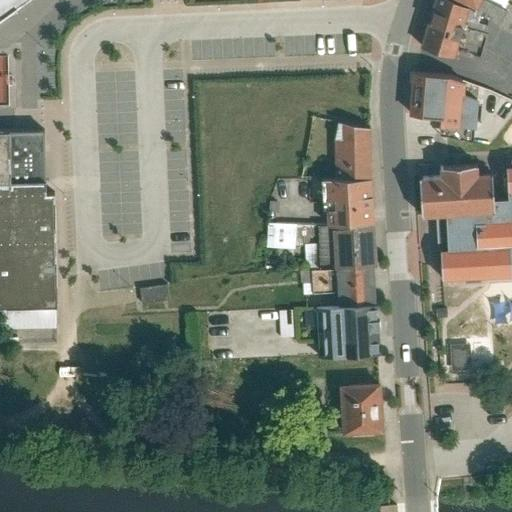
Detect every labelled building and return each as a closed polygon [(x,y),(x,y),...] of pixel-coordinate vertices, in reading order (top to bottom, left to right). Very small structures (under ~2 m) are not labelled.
[(0,0),(0,23),(32,0),(0,0)] [(434,0),(418,45),(452,57),(471,7),(451,0),(434,0)] [(511,62),(511,6),(510,5),(485,47),(511,62)] [(476,126),(477,96),(463,96),(464,76),(419,74),(417,113),(437,114),(436,124),(476,126)] [(330,171),(377,172),(377,126),(330,126),(330,171)] [(48,127),(0,128),(0,306),(5,307),(6,330),(59,329),(56,196),(50,196),(48,127)] [(438,221),(442,289),(511,284),(511,206),(495,208),(492,172),(417,177),(421,222),(438,221)] [(328,220),(375,221),(376,176),(329,175),(328,220)] [(267,222),(267,248),(296,248),(296,222),(267,222)] [(334,269),(374,268),(375,225),(332,224),(334,269)] [(377,307),(374,268),(334,269),(314,271),(313,294),(338,293),(338,308),(377,307)] [(169,285),(142,288),(144,303),(171,299),(169,285)] [(322,356),(379,354),(377,307),(338,308),(320,309),(322,356)] [(470,346),(454,347),(455,359),(456,367),(472,365),(470,346)] [(385,390),(346,392),(349,439),(387,437),(385,390)]
